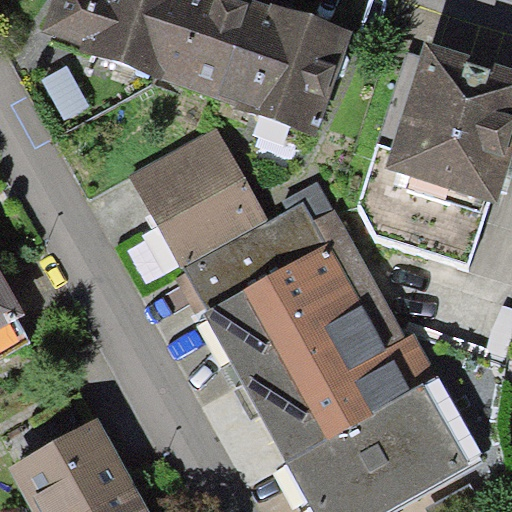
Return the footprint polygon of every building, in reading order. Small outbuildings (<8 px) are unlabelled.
[(52,0),(40,35),(316,136),(352,38),(250,0),(52,0)] [(376,243),(469,269),(488,209),(498,212),(511,167),(511,72),(427,46),(422,60),(408,56),(359,209),(376,243)] [(66,69),(43,83),(65,119),(88,105),(66,69)] [(170,245),(184,270),(269,224),(219,131),(134,177),(170,245)] [(278,471),(300,511),(397,511),(421,499),(485,464),(413,335),(406,339),(319,184),(283,204),(288,213),(269,224),(184,270),(209,316),(204,319),(207,324),(199,328),(222,370),(231,365),(245,391),(238,395),(253,422),(261,417),(287,466),(278,471)] [(0,332),(21,321),(0,283),(0,332)] [(10,473),(31,511),(149,511),(100,423),(10,473)] [(469,487),(427,511),(472,511),(481,507),(469,487)]
